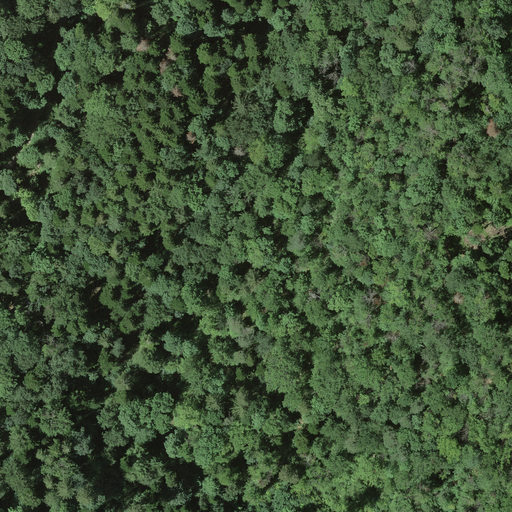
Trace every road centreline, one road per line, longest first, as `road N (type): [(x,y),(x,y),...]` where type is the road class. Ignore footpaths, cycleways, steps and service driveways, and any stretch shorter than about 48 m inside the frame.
road 1 (track): [(12,511),(15,429),(35,396),(46,394),(153,452),(168,449),(174,364),(191,307),(328,86),(345,46),(345,0)]
road 2 (track): [(174,364),(163,331),(163,263),(179,167),(212,54),(210,0)]
road 3 (track): [(67,0),(38,114),(0,167)]
